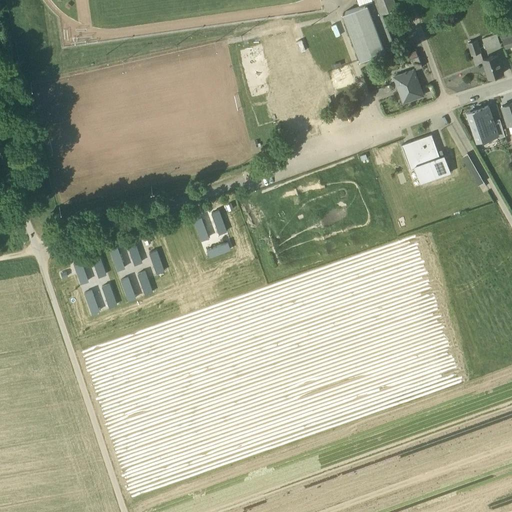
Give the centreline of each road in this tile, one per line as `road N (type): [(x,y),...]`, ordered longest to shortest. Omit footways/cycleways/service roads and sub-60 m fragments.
road 1 (unclassified): [(122,511),(0,150)]
road 2 (residential): [(244,177),(511,84)]
road 3 (track): [(36,250),(244,177)]
road 4 (track): [(445,104),(511,223)]
